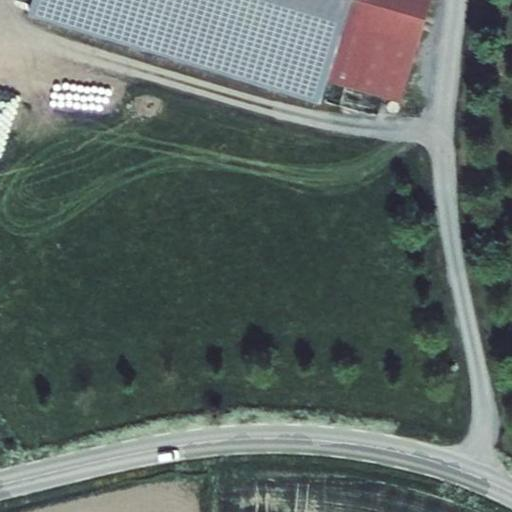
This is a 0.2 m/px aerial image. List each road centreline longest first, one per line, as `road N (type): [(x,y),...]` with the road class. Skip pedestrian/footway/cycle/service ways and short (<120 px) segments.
road 1 (tertiary): [(472,475),(366,446),(252,438),(0,484)]
road 2 (unclassified): [(456,0),(442,137),(447,213),(483,406),(472,475)]
